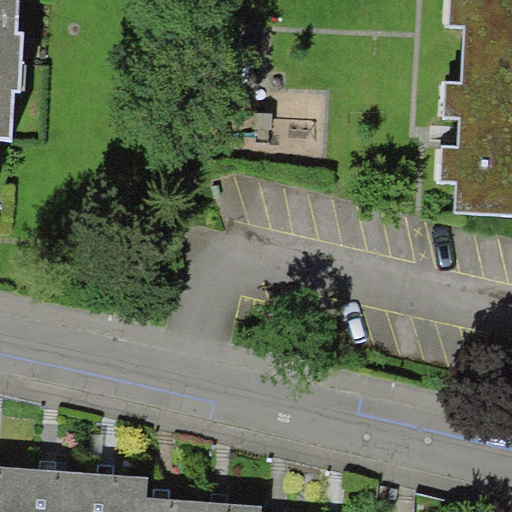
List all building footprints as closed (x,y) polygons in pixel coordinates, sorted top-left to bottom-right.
[(0,0),(0,57),(3,58),(4,31),(17,32),(18,0),(0,0)] [(511,55),(511,0),(471,0),(469,53),(511,55)] [(511,212),(511,55),(469,53),(461,209),(511,212)] [(0,135),(12,136),(15,90),(1,90),(3,58),(0,57),(0,135)] [(34,511),(38,466),(0,462),(0,511),(34,511)] [(38,466),(34,511),(93,511),(97,470),(38,466)] [(97,470),(93,511),(153,511),(154,495),(156,475),(97,470)] [(210,511),(212,500),(154,495),(153,511),(210,511)] [(269,511),(270,504),(212,500),(210,511),(269,511)]
